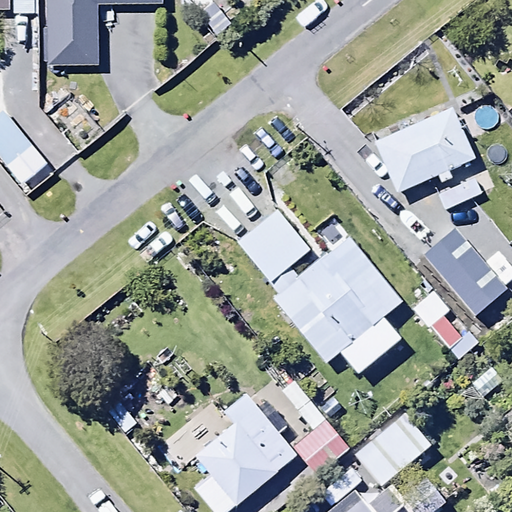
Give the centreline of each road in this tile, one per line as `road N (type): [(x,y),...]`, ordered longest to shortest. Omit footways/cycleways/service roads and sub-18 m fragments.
road 1 (residential): [(0,298),(369,0)]
road 2 (residential): [(0,387),(101,511)]
